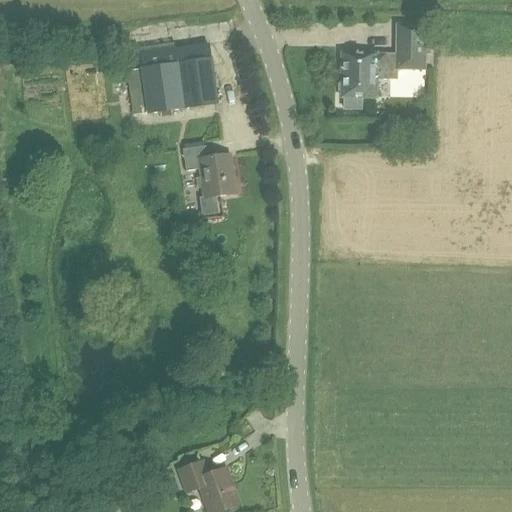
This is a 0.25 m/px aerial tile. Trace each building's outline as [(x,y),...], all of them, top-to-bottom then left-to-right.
[(426,70),(426,55),(426,40),(426,24),(396,23),(395,55),(376,55),(343,55),(342,98),(345,98),(345,107),(360,107),(361,98),(375,98),(375,81),(398,81),(398,69),(426,70)] [(141,54),(143,70),(212,60),(210,45),(141,54)] [(142,72),(148,115),(219,106),(212,60),(143,70),(141,70),(142,72)] [(199,161),(208,159),(206,147),(183,151),(186,173),(201,171),(199,161)] [(231,156),(208,159),(199,161),(201,171),(205,198),(200,199),(203,216),(219,214),(216,198),(236,195),(231,156)] [(209,476),(204,463),(180,471),(188,495),(202,490),(209,511),(227,511),(240,507),(227,470),(209,476)]
